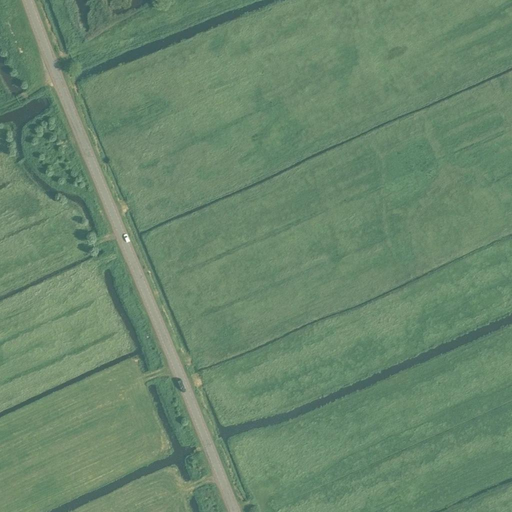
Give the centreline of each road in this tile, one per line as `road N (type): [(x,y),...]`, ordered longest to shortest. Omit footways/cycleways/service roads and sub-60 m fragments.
road 1 (tertiary): [(233,511),(28,0)]
road 2 (track): [(0,285),(120,232)]
